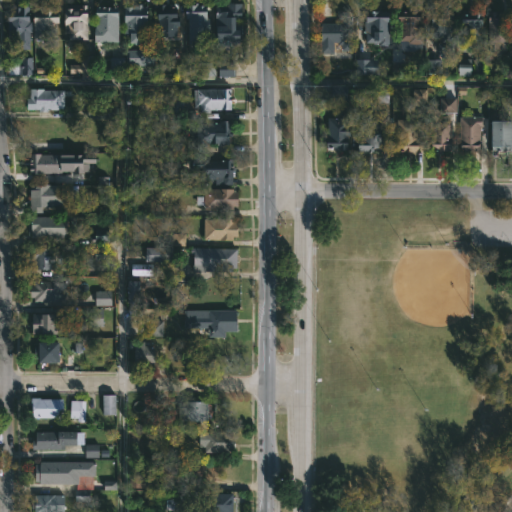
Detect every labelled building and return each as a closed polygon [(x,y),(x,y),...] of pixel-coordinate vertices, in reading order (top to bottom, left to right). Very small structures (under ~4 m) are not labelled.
[(240,15),(240,27),(245,27),(245,40),(239,40),(239,75),(223,75),(223,60),(234,61),(234,49),(218,49),(219,5),(229,5),(229,2),(244,2),(244,15),(240,15)] [(143,3),(143,5),(151,5),(151,21),(149,21),(149,31),(143,31),(143,41),(133,41),(133,32),(125,32),(126,5),(133,5),(133,3),(143,3)] [(179,27),(179,35),(159,35),(159,33),(156,33),(155,19),(159,19),(159,3),(183,3),(183,27),(179,27)] [(212,3),(212,28),(210,28),(210,42),(190,42),(190,17),(187,17),(187,3),(212,3)] [(31,4),(31,20),(33,20),(33,31),(31,31),(31,48),(19,48),(19,35),(11,35),(11,13),(16,13),(16,6),(21,6),(21,4),(31,4)] [(89,4),(90,38),(70,39),(70,32),(66,32),(65,7),(77,7),(77,9),(82,9),(82,4),(89,4)] [(116,41),(96,41),(96,6),(121,6),(121,41),(116,41)] [(56,7),(56,14),(62,14),(62,22),(56,22),(56,25),(59,25),(59,36),(58,36),(58,41),(48,41),(48,39),(34,39),(34,10),(39,10),(39,7),(56,7)] [(422,8),(422,11),(425,11),(425,20),(422,20),(422,23),(425,24),(424,43),(402,41),(403,33),(407,33),(407,23),(401,22),(402,10),(409,11),(409,7),(422,8)] [(457,11),(456,51),(445,51),(445,38),(434,38),(434,11),(457,11)] [(356,40),(356,49),(342,49),(341,43),(335,43),(335,52),(322,52),(323,24),(342,24),(342,12),(356,12),(356,40)] [(394,13),(393,23),(391,23),(390,47),(380,46),(381,42),(367,43),(367,35),(365,35),(366,22),(368,22),(368,12),(394,13)] [(483,37),(483,52),(475,52),(475,46),(470,46),(470,43),(465,43),(465,14),(470,14),(470,12),(485,12),(486,37),(483,37)] [(511,42),(491,42),(489,42),(489,13),(511,13),(511,42)] [(129,64),(128,64),(128,48),(153,48),(154,64),(129,64)] [(81,65),(70,65),(70,75),(92,74),(92,56),(81,56),(81,65)] [(33,57),(20,57),(20,66),(13,65),(13,73),(32,74),(33,57)] [(124,57),(109,58),(110,71),(124,70),(124,57)] [(355,74),(377,75),(378,59),(356,59),(355,74)] [(427,73),(437,73),(437,60),(428,60),(427,73)] [(458,76),(471,76),(470,61),(458,62),(458,76)] [(201,76),(213,75),(213,63),(201,64),(201,76)] [(347,86),(331,85),(331,100),(347,100),(347,86)] [(66,89),(66,108),(49,108),(49,110),(29,108),(29,97),(31,97),(31,87),(66,89)] [(233,87),(233,96),(235,96),(235,103),(233,103),(233,108),(212,109),(212,112),(197,112),(197,107),(195,107),(196,87),(233,87)] [(375,89),(375,102),(388,102),(388,89),(375,89)] [(413,101),(426,101),(426,89),(413,89),(413,101)] [(456,97),(440,98),(440,114),(456,113),(456,97)] [(118,106),(118,119),(88,119),(88,105),(118,106)] [(381,124),(381,132),(385,132),(384,147),(374,146),(374,151),(359,150),(362,112),(381,112),(385,115),(385,124),(381,124)] [(353,125),(353,134),(350,134),(350,144),(348,144),(348,149),(336,149),(336,147),(328,146),(330,116),(350,117),(350,125),(353,125)] [(481,150),(463,150),(463,116),(485,116),(485,125),(483,125),(483,150),(481,150)] [(419,129),(418,138),(426,138),(426,149),(397,149),(397,140),(399,140),(399,118),(423,118),(423,129),(419,129)] [(454,119),(453,150),(434,150),(434,119),(454,119)] [(511,119),(511,149),(496,149),(497,119),(511,119)] [(66,140),(30,139),(30,120),(67,121),(66,140)] [(232,137),(232,143),(198,142),(199,128),(201,128),(201,122),(221,122),(221,120),(234,120),(234,137),(232,137)] [(98,135),(97,150),(74,149),(74,135),(98,135)] [(42,152),(42,154),(69,154),(69,164),(64,164),(64,172),(31,172),(31,157),(34,157),(34,152),(42,152)] [(234,168),(236,168),(236,176),(234,176),(234,184),(217,184),(217,178),(200,176),(200,169),(193,169),(193,159),(234,158),(234,168)] [(51,183),(51,184),(66,184),(66,205),(32,205),(32,185),(45,185),(45,183),(51,183)] [(235,188),(235,191),(240,191),(240,206),(235,206),(235,210),(205,210),(205,204),(198,204),(198,195),(207,195),(207,187),(235,188)] [(67,237),(32,236),(32,216),(67,217),(67,237)] [(235,218),(235,221),(240,221),(240,236),(234,236),(234,239),(205,239),(206,218),(235,218)] [(54,239),(54,247),(56,247),(56,253),(64,253),(64,269),(34,268),(35,258),(32,258),(33,248),(41,248),(41,239),(54,239)] [(176,247),(175,261),(147,260),(147,246),(176,247)] [(239,259),(239,271),(207,270),(207,271),(194,271),(194,254),(192,254),(193,247),(240,248),(239,259)] [(152,264),(132,264),(131,275),(152,276),(152,264)] [(60,281),(67,282),(67,294),(54,295),(54,301),(35,301),(35,297),(31,297),(31,285),(35,285),(35,280),(60,281)] [(127,302),(138,303),(139,282),(128,281),(127,302)] [(95,305),(111,305),(111,291),(95,291),(95,305)] [(103,327),(103,308),(88,308),(88,327),(103,327)] [(227,319),(227,320),(234,320),(236,322),(236,329),(233,331),(226,331),(226,336),(210,336),(210,330),(203,330),(203,327),(187,327),(187,315),(205,315),(205,310),(234,310),(236,311),(236,317),(234,319),(227,319)] [(62,313),(67,314),(67,326),(63,326),(63,334),(34,333),(33,332),(34,313),(62,313)] [(162,337),(163,316),(147,315),(146,336),(162,337)] [(62,341),(62,362),(42,362),(42,358),(36,358),(36,345),(42,345),(42,341),(62,341)] [(146,341),(146,345),(156,346),(156,363),(137,362),(138,349),(130,349),(130,341),(146,341)] [(115,415),(115,395),(102,394),(102,415),(115,415)] [(42,397),(42,398),(67,398),(67,417),(34,417),(34,397),(42,397)] [(85,400),(71,400),(70,420),(85,420),(85,400)] [(187,420),(180,420),(180,401),(210,401),(210,420),(187,420)] [(235,446),(234,452),(206,451),(206,447),(200,447),(200,430),(235,431),(235,446)] [(80,431),(85,432),(85,444),(66,444),(66,449),(34,449),(34,440),(38,440),(38,431),(80,431)] [(85,457),(98,457),(98,444),(85,444),(85,457)] [(95,481),(95,489),(78,489),(79,484),(41,484),(41,481),(37,481),(37,464),(41,464),(41,461),(97,461),(97,475),(94,475),(95,481)] [(191,479),(164,480),(163,462),(198,462),(199,472),(191,472),(191,479)] [(130,488),(154,488),(153,475),(129,476),(130,488)] [(116,481),(104,481),(103,489),(116,490),(116,481)] [(235,500),(235,511),(208,511),(208,505),(200,505),(200,493),(235,494),(235,500)] [(66,495),(66,511),(36,511),(36,508),(32,508),(32,501),(36,501),(36,494),(66,495)] [(198,511),(199,495),(166,494),(165,510),(179,510),(179,511),(198,511)]
